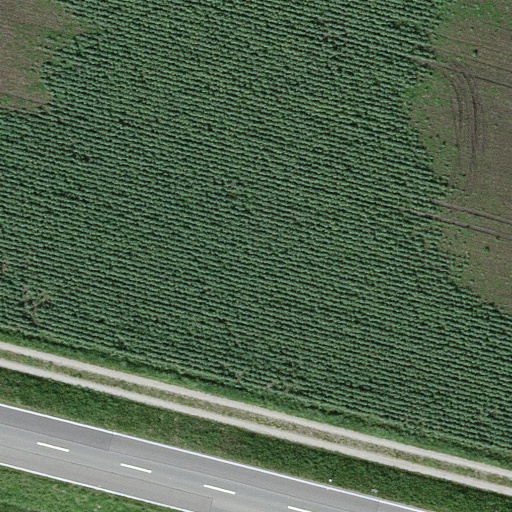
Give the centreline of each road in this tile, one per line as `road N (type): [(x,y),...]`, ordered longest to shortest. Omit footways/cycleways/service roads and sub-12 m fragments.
road 1 (track): [(0,364),(511,487)]
road 2 (secondary): [(0,436),(299,511)]
